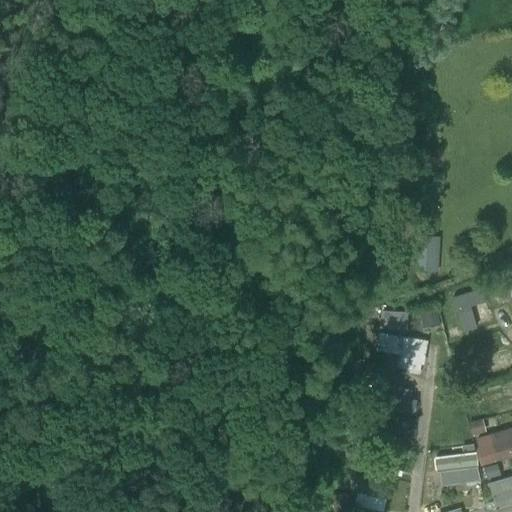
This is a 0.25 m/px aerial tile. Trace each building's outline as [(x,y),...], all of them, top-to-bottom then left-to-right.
[(437,272),(438,255),(414,253),(414,271),(437,272)] [(503,285),(488,290),(495,308),(509,303),(503,285)] [(482,289),(452,297),(462,332),(476,328),(470,306),(486,302),(482,289)] [(436,309),(419,312),(423,329),(440,326),(436,309)] [(380,311),(379,328),(406,330),(406,312),(380,311)] [(457,329),(447,332),(449,340),(459,338),(457,329)] [(377,332),(375,352),(385,354),(386,352),(396,354),(394,366),(411,369),(412,363),(420,364),(423,365),(427,340),(405,336),(377,332)] [(474,379),(506,370),(503,358),(495,360),(492,351),(473,357),(475,366),(470,367),(470,366),(453,371),(458,388),(475,383),(474,379)] [(511,384),(482,393),(488,415),(490,414),(491,416),(511,410),(511,384)] [(372,391),(369,405),(411,415),(415,400),(408,398),(410,390),(390,386),(388,394),(372,391)] [(364,405),(361,420),(375,422),(377,408),(364,405)] [(482,419),(468,423),(471,436),(486,432),(482,419)] [(473,448),(478,465),(511,455),(511,426),(473,438),(475,448),(473,448)] [(357,435),(355,444),(364,445),(365,436),(357,435)] [(410,450),(404,449),(405,444),(373,437),(369,455),(407,463),(410,450)] [(472,444),(461,445),(462,453),(435,456),(437,470),(474,466),(472,444)] [(355,452),(351,471),(360,473),(365,454),(355,452)] [(496,464),(483,468),(486,479),(500,475),(496,464)] [(355,476),(351,490),(387,498),(391,496),(392,487),(390,483),(355,476)] [(511,477),(488,484),(495,509),(511,503),(511,477)] [(332,496),(333,511),(346,511),(344,494),(332,496)]
